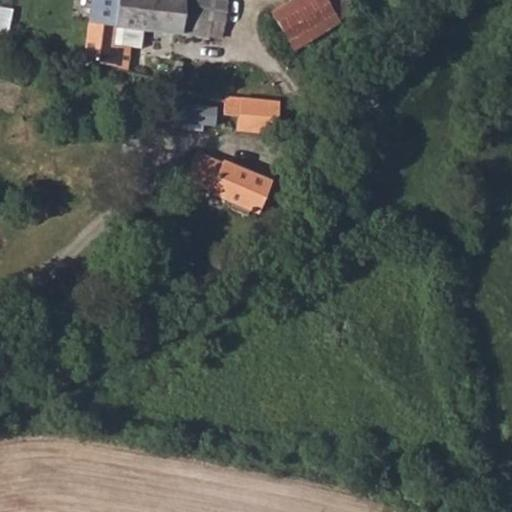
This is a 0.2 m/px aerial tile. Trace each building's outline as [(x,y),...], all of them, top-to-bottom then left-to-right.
[(89,0),(82,59),(125,67),(128,43),(109,41),(111,24),(146,28),(204,37),(210,21),(181,16),(182,0),(89,0)] [(182,0),(181,16),(210,21),(221,22),(223,0),(182,0)] [(334,22),(321,0),(292,0),(271,13),(291,46),(334,22)] [(109,41),(128,43),(144,46),(146,28),(111,24),(109,41)] [(223,95),(222,112),(236,114),(237,127),(277,129),(277,100),(223,95)] [(201,154),(190,175),(211,184),(209,190),(257,210),(271,180),(225,159),(220,163),(201,154)]
